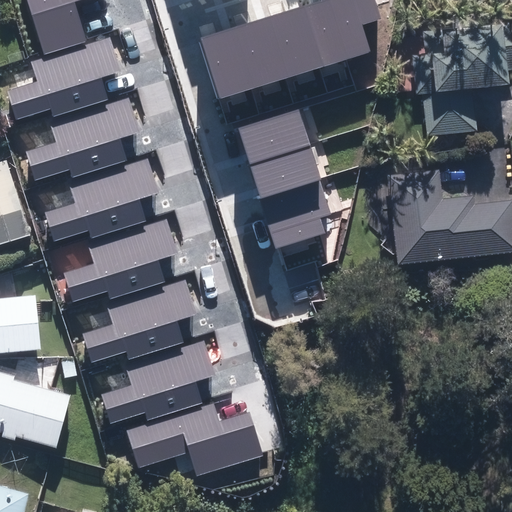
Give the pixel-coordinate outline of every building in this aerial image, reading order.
[(74,1),(76,0),(26,0),(40,47),(84,33),(74,1)] [(219,95),(368,48),(359,22),(378,16),(372,0),(318,0),(201,38),(219,95)] [(510,76),(508,15),(447,17),(448,42),(438,42),(438,50),(420,51),(421,87),(426,87),(427,124),(462,123),(461,103),(452,103),(451,78),(510,76)] [(54,112),(129,87),(112,34),(29,61),(35,77),(5,87),(15,115),(51,103),(54,112)] [(70,171),(145,147),(128,93),(46,120),(51,136),(22,146),(31,174),(67,163),(70,171)] [(316,212),(327,209),(295,108),(239,126),(277,243),(322,229),(316,212)] [(92,231),(168,207),(150,154),(68,180),(73,196),(44,206),(53,234),(90,223),(92,231)] [(0,157),(0,238),(30,228),(4,156),(0,157)] [(390,173),(399,259),(511,247),(511,217),(509,192),(439,199),(436,168),(390,173)] [(111,293),(186,269),(169,216),(87,242),(92,259),(62,268),(72,297),(108,285),(111,293)] [(132,352),(208,328),(190,275),(108,301),(113,318),(84,327),(93,356),(130,344),(132,352)] [(39,287),(0,289),(0,341),(42,339),(39,287)] [(148,413),(224,389),(206,335),(124,362),(129,378),(100,388),(109,416),(146,405),(148,413)] [(72,385),(0,364),(0,417),(58,434),(72,385)] [(254,406),(221,417),(215,396),(123,425),(135,462),(185,446),(195,477),(269,453),(254,406)] [(0,511),(28,511),(36,481),(0,471),(0,511)]
